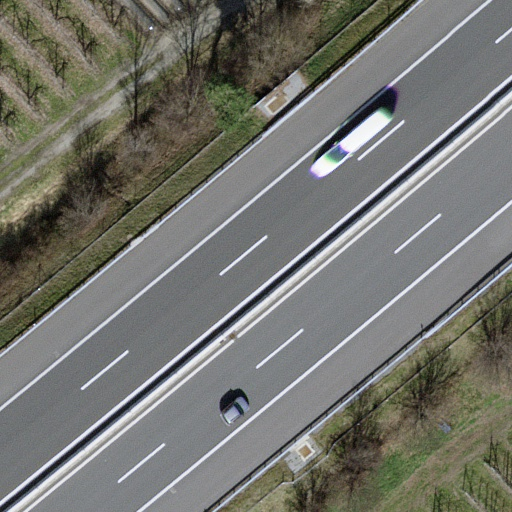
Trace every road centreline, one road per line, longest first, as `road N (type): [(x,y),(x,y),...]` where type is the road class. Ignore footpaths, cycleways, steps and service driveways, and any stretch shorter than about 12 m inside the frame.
road 1 (motorway): [(511,27),(0,453)]
road 2 (motorway): [(84,511),(511,152)]
